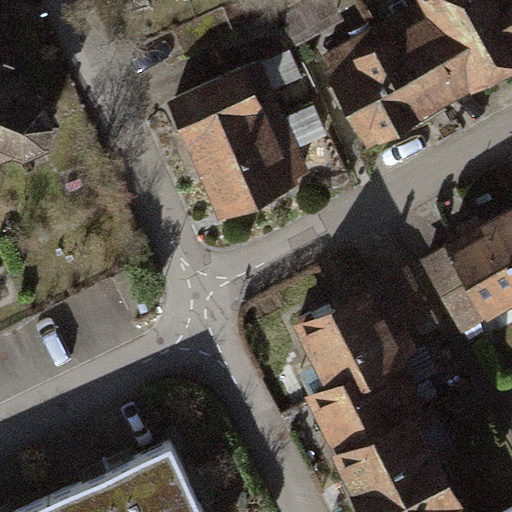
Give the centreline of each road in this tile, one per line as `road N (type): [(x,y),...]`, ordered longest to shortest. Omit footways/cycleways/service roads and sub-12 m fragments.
road 1 (residential): [(511,122),(238,279),(209,311)]
road 2 (residential): [(209,311),(77,0)]
road 3 (residential): [(209,311),(175,348),(0,426)]
road 4 (residential): [(311,511),(209,311)]
